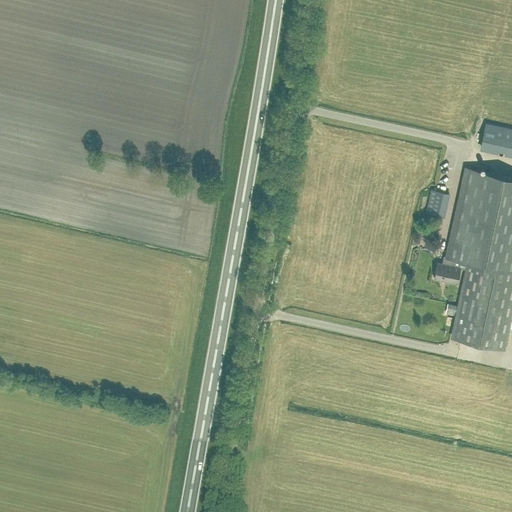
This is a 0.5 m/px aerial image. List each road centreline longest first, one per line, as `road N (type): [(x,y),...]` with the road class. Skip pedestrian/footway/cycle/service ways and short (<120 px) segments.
road 1 (unclassified): [(220,511),(309,0)]
road 2 (trunk): [(187,511),(274,0)]
